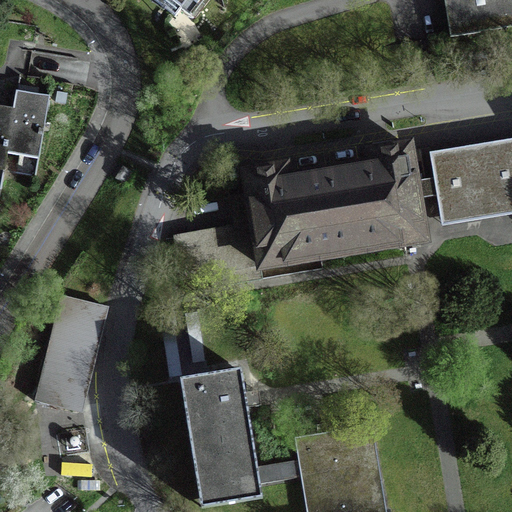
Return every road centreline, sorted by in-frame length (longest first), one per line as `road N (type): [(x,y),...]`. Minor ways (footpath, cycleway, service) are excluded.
road 1 (residential): [(106,144),(0,322)]
road 2 (residential): [(79,0),(101,18),(121,56),(124,91),(106,144)]
